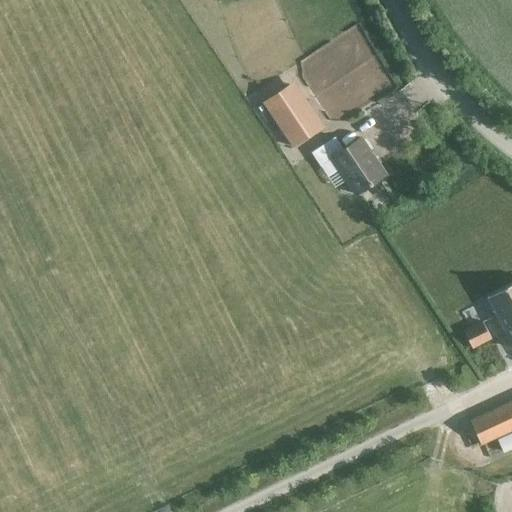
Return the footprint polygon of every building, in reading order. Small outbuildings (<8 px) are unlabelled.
[(287,86),(261,104),(290,147),(316,129),(287,86)] [(334,136),(311,152),(320,165),(331,158),(355,194),(381,176),(368,157),(371,155),(360,137),(343,149),(334,136)] [(511,281),(486,295),(511,345),(511,281)] [(463,330),(472,349),(491,339),(481,321),(463,330)] [(480,443),(511,428),(511,400),(470,420),(480,443)]
